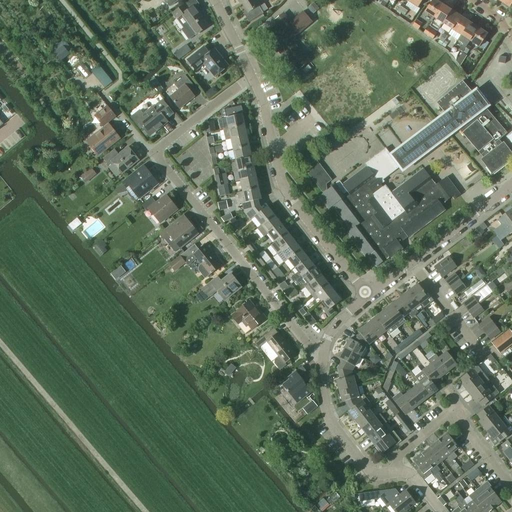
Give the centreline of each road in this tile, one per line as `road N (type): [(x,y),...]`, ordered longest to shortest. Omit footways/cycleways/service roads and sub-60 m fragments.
road 1 (residential): [(322,353),(153,153)]
road 2 (residential): [(366,293),(281,185),(250,73)]
road 3 (track): [(144,511),(0,342)]
road 4 (residential): [(397,471),(399,453),(451,417),(511,490)]
road 5 (residential): [(397,471),(373,475),(328,419),(322,353)]
road 6 (residential): [(409,262),(511,187)]
road 7 (residential): [(153,153),(250,73)]
